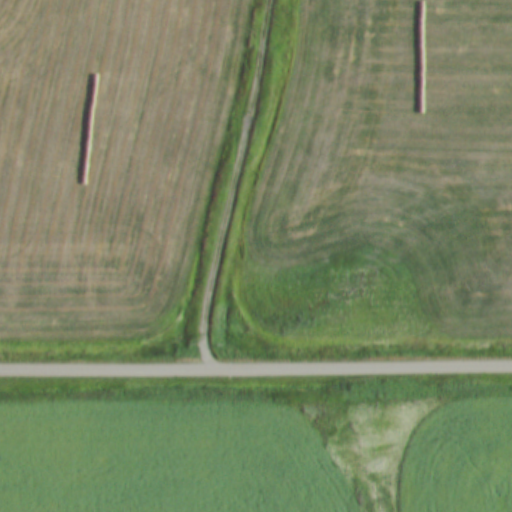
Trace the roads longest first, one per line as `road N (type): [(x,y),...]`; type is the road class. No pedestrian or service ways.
road 1 (residential): [(511,364),(0,370)]
road 2 (track): [(211,371),(203,344),(268,0)]
